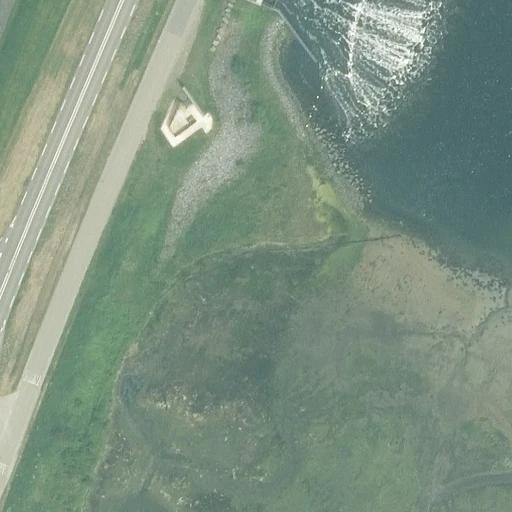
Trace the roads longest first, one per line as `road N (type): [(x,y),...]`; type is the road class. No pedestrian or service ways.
road 1 (unclassified): [(0,464),(191,0)]
road 2 (secondary): [(0,299),(123,0)]
